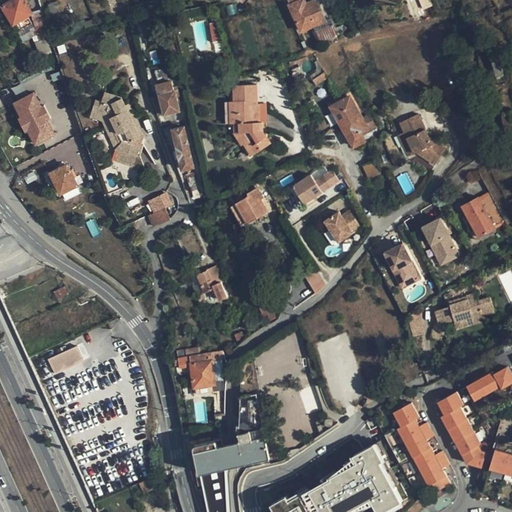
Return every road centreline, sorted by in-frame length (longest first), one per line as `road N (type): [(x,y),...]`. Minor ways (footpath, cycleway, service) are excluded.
road 1 (residential): [(232,511),(238,353),(323,293),(377,233)]
road 2 (residential): [(377,233),(375,215),(338,152),(305,149),(186,208)]
road 3 (residential): [(251,511),(256,477),(293,465),(411,381)]
road 4 (tertiary): [(150,347),(110,293),(46,250),(0,204)]
road 5 (tertiary): [(192,511),(150,347)]
road 6 (secondary): [(66,511),(0,363)]
road 7 (residential): [(150,347),(161,299),(153,243),(186,208)]
road 8 (residential): [(377,233),(481,163)]
